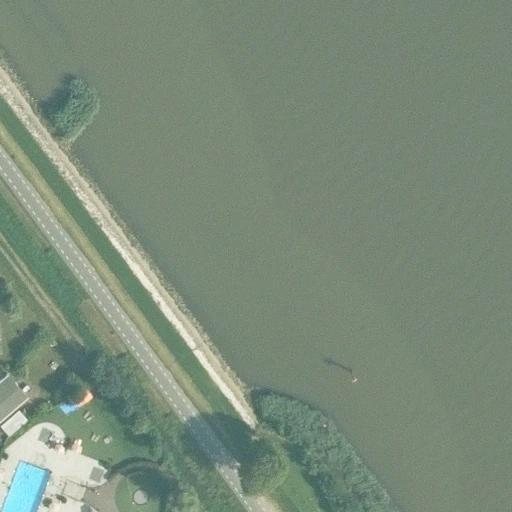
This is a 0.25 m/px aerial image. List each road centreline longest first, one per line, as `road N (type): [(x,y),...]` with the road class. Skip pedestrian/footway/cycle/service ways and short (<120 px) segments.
road 1 (track): [(216,455),(223,413),(0,87)]
road 2 (tertiary): [(258,511),(0,164)]
